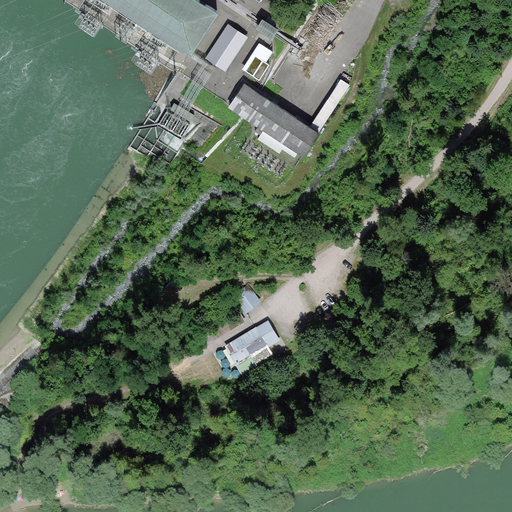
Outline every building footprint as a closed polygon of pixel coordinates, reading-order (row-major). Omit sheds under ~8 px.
[(156,55),(187,76),(201,55),(192,50),(174,38),(116,0),(71,0),(74,2),(66,14),(82,24),(84,20),(92,25),(97,18),(132,41),(125,52),(139,61),(144,55),(152,61),(156,55)] [(219,10),(204,0),(116,0),(174,38),(192,50),(219,10)] [(259,25),(274,34),(280,25),(264,16),(259,25)] [(249,37),(228,24),(206,57),(226,71),(249,37)] [(273,51),(261,43),(245,70),(260,80),(270,64),(266,62),(273,51)] [(341,76),(309,124),(320,131),(352,83),(341,76)] [(305,155),(320,131),(309,124),(263,94),(266,91),(248,79),(230,105),(305,155)] [(191,123),(167,108),(159,122),(183,137),(191,123)] [(257,299),(248,286),(236,295),(245,308),(257,299)] [(279,341),(266,321),(228,346),(238,362),(264,345),(267,348),(279,341)]
